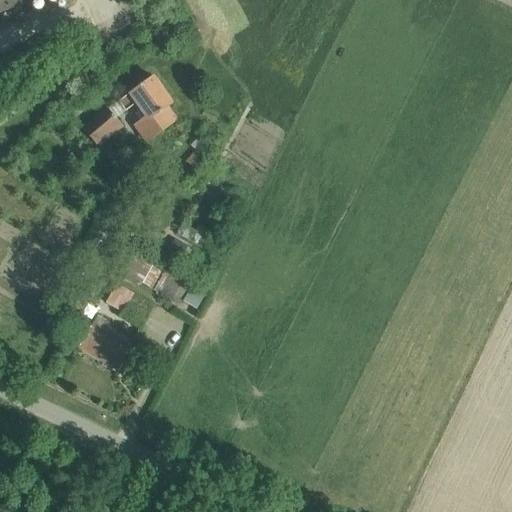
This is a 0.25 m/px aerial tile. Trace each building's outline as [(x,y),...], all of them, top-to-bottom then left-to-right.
[(0,0),(0,11),(29,0),(0,0)] [(136,124),(149,142),(177,120),(167,107),(173,103),(153,76),(119,102),(126,111),(137,102),(147,116),(136,124)] [(82,128),(95,143),(98,147),(123,126),(120,122),(107,107),(82,128)] [(206,140),(187,160),(202,174),(221,154),(206,140)] [(99,230),(91,243),(101,250),(109,237),(99,230)] [(118,241),(109,254),(118,260),(126,246),(118,241)] [(180,242),(174,254),(186,261),(192,249),(180,242)] [(128,247),(116,268),(152,289),(164,268),(128,247)] [(90,263),(65,305),(80,314),(88,301),(85,299),(102,271),(90,263)] [(163,271),(153,291),(159,294),(158,296),(178,308),(184,297),(190,286),(163,271)] [(109,296),(105,303),(118,317),(121,313),(128,301),(133,291),(130,289),(117,282),(109,296)] [(191,286),(183,302),(197,310),(200,305),(206,294),(191,286)] [(121,313),(118,317),(140,331),(156,304),(133,291),(128,301),(121,313)] [(79,348),(119,371),(137,338),(99,316),(79,348)]
